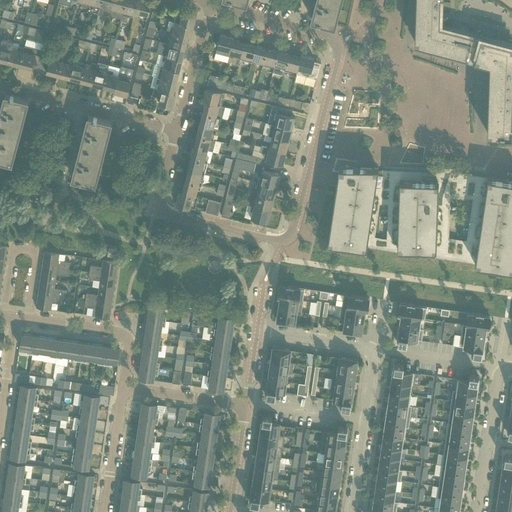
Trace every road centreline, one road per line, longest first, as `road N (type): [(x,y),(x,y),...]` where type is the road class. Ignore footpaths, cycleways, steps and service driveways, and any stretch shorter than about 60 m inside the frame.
road 1 (residential): [(278,241),(293,229),(338,44),(210,7)]
road 2 (residential): [(278,241),(154,207),(175,130)]
road 3 (residential): [(175,130),(0,85)]
road 4 (residential): [(353,511),(373,351)]
road 5 (residential): [(122,387),(125,335),(27,319)]
road 6 (residential): [(27,319),(33,253),(14,254),(4,316)]
road 7 (residential): [(500,370),(477,511)]
road 8 (residential): [(175,130),(210,7)]
road 9 (residential): [(104,511),(122,387)]
road 10 (residential): [(122,387),(245,405)]
